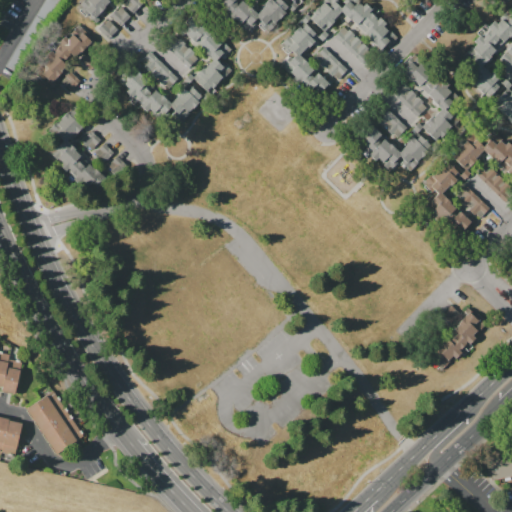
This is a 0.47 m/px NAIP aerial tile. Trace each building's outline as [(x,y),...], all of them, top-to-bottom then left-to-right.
[(5,64),(43,0),(56,0),(15,70),(5,64)] [(77,6),(83,0),(113,0),(97,17),(101,20),(96,25),(77,6)] [(123,4),(127,0),(140,0),(154,13),(144,23),(123,4)] [(280,0),(287,7),(283,11),(286,13),(278,21),(275,19),(264,31),(256,24),(247,33),(214,0),(235,0),(234,1),(238,4),(243,0),(257,14),(265,6),(263,5),(267,0),(273,0),(274,1),(274,0),(280,0)] [(280,45),(288,36),(290,37),(293,33),(292,32),(298,25),(297,24),(306,14),(310,18),(313,14),(312,13),(323,2),(328,6),(333,1),(340,8),(348,0),(354,6),(357,2),(361,6),(365,2),(371,9),(369,12),(377,19),(379,17),(386,23),(383,26),(387,30),(388,29),(398,39),(389,48),(386,45),(380,51),(364,35),(366,34),(351,19),(349,21),(341,12),(299,55),(328,83),(318,93),(306,81),(300,87),(278,66),(290,54),(280,45)] [(109,16),(115,10),(117,11),(120,8),(139,26),(130,36),(109,16)] [(487,97),(467,77),(477,66),(470,59),(476,53),(472,49),(476,45),(472,41),(479,34),(482,37),(489,29),(487,26),(495,18),(499,21),(501,18),(509,26),(511,23),(511,35),(482,66),(491,75),(492,73),(498,79),(495,82),(499,86),(487,97)] [(95,30),(102,23),(104,24),(107,20),(128,40),(118,51),(95,30)] [(115,79),(130,64),(170,103),(178,95),(177,93),(185,85),(182,82),(190,74),(193,77),(203,67),(204,68),(212,60),(198,46),(202,42),(198,38),(194,42),(183,31),(193,21),(197,26),(202,21),(230,49),(222,58),(220,56),(216,61),(220,66),(223,63),(231,70),(225,76),(224,76),(217,82),(218,83),(212,89),(210,87),(197,100),(199,102),(192,109),(191,108),(188,111),(190,113),(181,122),(163,104),(153,114),(148,109),(146,111),(126,91),(128,89),(123,84),(122,86),(115,79)] [(334,36),(343,27),(347,31),(349,29),(368,48),(367,50),(371,54),(362,63),(334,36)] [(52,87),(40,76),(47,68),(43,64),(48,59),(45,56),(51,50),(53,52),(61,44),(59,42),(65,36),(68,38),(77,28),(91,42),(86,47),(80,52),(79,52),(65,66),(79,81),(69,90),(61,82),(65,77),(61,73),(53,81),(56,84),(52,87)] [(174,35),(178,39),(179,38),(185,44),(184,45),(188,49),(189,47),(194,53),(193,54),(197,58),(188,68),(164,45),(174,35)] [(511,68),(508,72),(498,63),(503,59),(500,57),(511,44),(511,68)] [(323,47),(347,70),(337,80),(333,75),(331,77),(326,71),(327,70),(324,67),(323,68),(317,62),(318,60),(314,57),(323,47)] [(80,61),(93,48),(103,58),(90,71),(80,61)] [(149,51),(177,79),(170,86),(167,82),(163,86),(151,74),(152,73),(140,60),(149,51)] [(400,70),(416,54),(449,85),(445,88),(450,93),(447,96),(452,100),(444,108),(452,116),(447,121),(451,126),(440,138),(438,136),(425,150),(427,151),(409,171),(400,163),(403,160),(399,156),(391,165),(382,157),(377,163),(368,155),(370,153),(366,149),(367,148),(362,143),(366,139),(359,133),(368,123),(399,153),(441,109),(432,101),(433,100),(413,81),(412,82),(400,70)] [(417,117),(392,93),(402,82),(423,102),(421,104),(426,108),(417,117)] [(511,117),(510,119),(493,103),(504,92),(508,95),(510,93),(511,94),(511,117)] [(406,128),(397,138),(392,133),(391,134),(386,129),(386,128),(383,124),(382,125),(375,119),(380,113),(377,110),(382,105),(406,128)] [(70,178),(59,165),(61,162),(57,158),(58,157),(50,147),(57,140),(49,131),(61,120),(60,118),(67,112),(68,113),(75,107),(88,120),(66,140),(81,156),(77,159),(83,166),(70,178)] [(91,130),(100,141),(88,151),(79,141),(91,130)] [(422,184),(431,175),(431,176),(443,163),(440,160),(451,148),(454,151),(460,145),(461,146),(466,141),(470,145),(475,139),(483,147),(490,139),(496,145),(500,140),(505,145),(507,142),(511,146),(511,178),(482,151),(465,169),(469,173),(463,179),(459,175),(442,193),(451,202),(449,203),(455,208),(445,219),(428,203),(436,194),(434,192),(432,194),(422,184)] [(103,143),(113,154),(104,162),(94,151),(103,143)] [(475,175),(484,165),(489,170),(491,168),(497,173),(495,175),(497,176),(498,174),(504,180),(502,182),(504,183),(505,181),(509,185),(508,187),(511,191),(511,194),(504,202),(475,175)] [(466,186),(489,208),(479,218),(476,214),(474,216),(469,210),(470,209),(466,205),(465,206),(459,201),(461,200),(456,196),(466,186)] [(460,211),(471,222),(464,229),(459,224),(457,227),(450,221),(460,211)] [(441,314),(450,305),(455,310),(450,315),(454,319),(450,323),(441,314)] [(442,369),(440,367),(438,369),(431,362),(432,360),(427,355),(439,342),(440,343),(445,337),(450,341),(458,333),(454,329),(459,324),(458,323),(469,312),(475,318),(477,316),(486,324),(478,333),(476,332),(472,335),(475,338),(470,344),(473,347),(463,357),(460,354),(455,359),(452,356),(448,360),(450,361),(442,369)] [(0,352),(9,355),(8,360),(22,363),(14,394),(0,391),(1,387),(0,386),(0,352)] [(25,408),(52,390),(83,436),(56,454),(25,408)] [(0,416),(10,419),(10,420),(21,423),(14,454),(0,450),(0,416)] [(486,452),(511,447),(511,475),(491,479),(486,452)]
